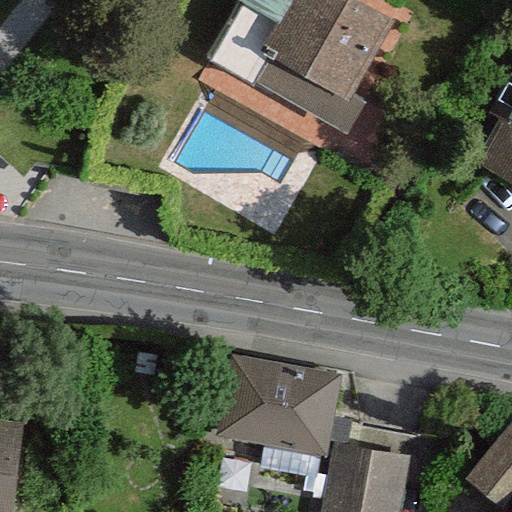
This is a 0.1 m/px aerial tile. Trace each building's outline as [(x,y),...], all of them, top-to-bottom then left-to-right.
[(403,45),(317,0),(311,0),(257,103),(347,150),(403,45)] [(511,108),(474,183),(511,202),(511,108)] [(339,384),(233,367),(220,448),(326,465),(339,384)] [(338,436),(412,444),(414,426),(340,418),(338,436)] [(13,511),(20,437),(0,435),(0,511),(13,511)] [(398,511),(405,467),(334,456),(325,511),(398,511)]
